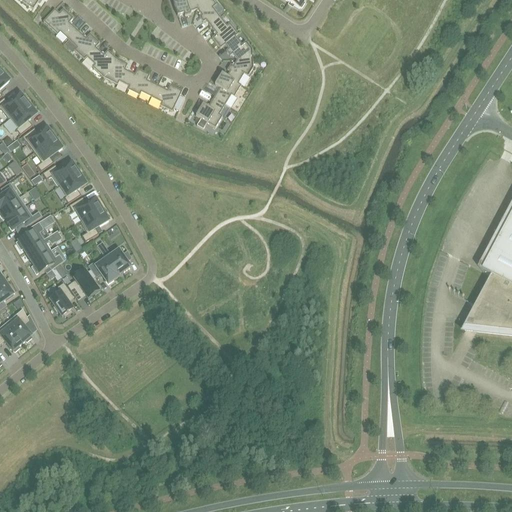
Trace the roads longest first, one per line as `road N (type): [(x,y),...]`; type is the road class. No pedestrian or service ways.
road 1 (unclassified): [(392,484),(387,344),(394,281),(430,183),(474,113)]
road 2 (residential): [(0,43),(79,140),(151,261)]
road 3 (tertiary): [(392,484),(195,511)]
road 4 (residential): [(202,54),(202,75),(187,79),(123,50),(70,0)]
road 5 (residential): [(55,345),(146,281),(151,261)]
road 6 (unclassified): [(511,149),(454,258)]
road 7 (tertiary): [(511,488),(392,484)]
